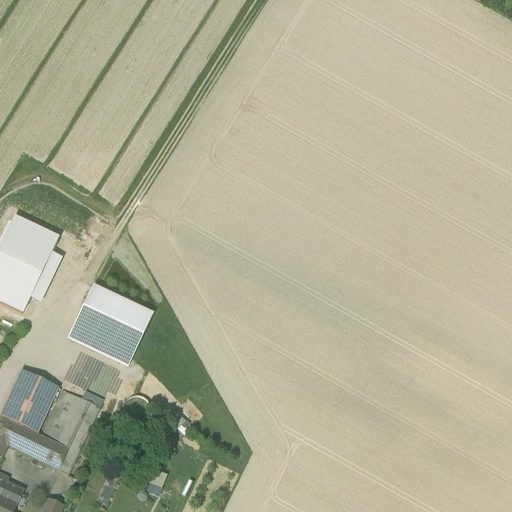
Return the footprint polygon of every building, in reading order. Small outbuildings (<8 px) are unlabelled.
[(26,303),(47,260),(54,245),(7,223),(0,238),(0,309),(19,319),(26,303)] [(47,260),(26,303),(37,308),(57,265),(47,260)] [(151,317),(93,289),(72,331),(131,359),(151,317)] [(131,359),(72,331),(67,342),(126,369),(131,359)] [(0,418),(4,420),(37,436),(58,390),(20,372),(0,416),(0,418)] [(6,448),(58,473),(68,452),(56,446),(78,400),(62,392),(41,438),(37,436),(4,420),(0,427),(0,450),(4,453),(6,448)] [(85,393),(81,401),(99,410),(103,402),(85,393)] [(131,426),(136,427),(141,426),(146,423),(149,419),(151,414),(150,408),(148,404),(144,400),(139,398),(134,398),(129,400),(125,404),(122,408),(122,414),(123,419),(127,423),(131,426)] [(81,401),(78,400),(56,446),(68,452),(58,473),(67,477),(99,410),(81,401)] [(168,422),(177,431),(185,424),(177,414),(168,422)] [(0,504),(2,505),(10,486),(0,481),(0,460),(0,504)] [(167,477),(154,472),(148,485),(162,491),(167,477)] [(162,491),(148,485),(145,492),(159,499),(162,491)] [(0,511),(14,511),(24,493),(10,486),(2,505),(0,504),(0,511)] [(61,511),(63,508),(47,501),(41,511),(61,511)]
